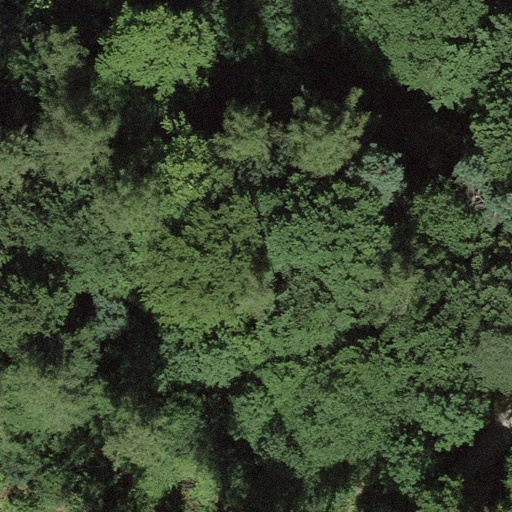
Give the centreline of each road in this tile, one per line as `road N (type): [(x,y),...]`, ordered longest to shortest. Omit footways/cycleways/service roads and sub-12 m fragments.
road 1 (track): [(366,511),(371,481),(466,266)]
road 2 (track): [(511,410),(423,511)]
